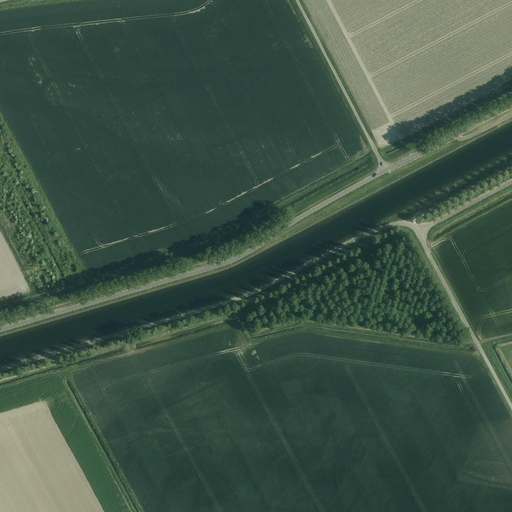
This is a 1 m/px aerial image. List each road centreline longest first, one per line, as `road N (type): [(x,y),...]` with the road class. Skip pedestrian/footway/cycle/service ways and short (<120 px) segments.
road 1 (unclassified): [(0,369),(241,297),(378,228),(421,227)]
road 2 (unclassified): [(0,330),(224,263),(385,170)]
road 3 (track): [(478,345),(310,324),(257,334),(233,315),(229,300)]
road 4 (unclassified): [(511,404),(421,227)]
road 5 (track): [(92,274),(0,105)]
road 6 (unclassified): [(385,170),(296,0)]
road 7 (unclassified): [(385,170),(511,106)]
